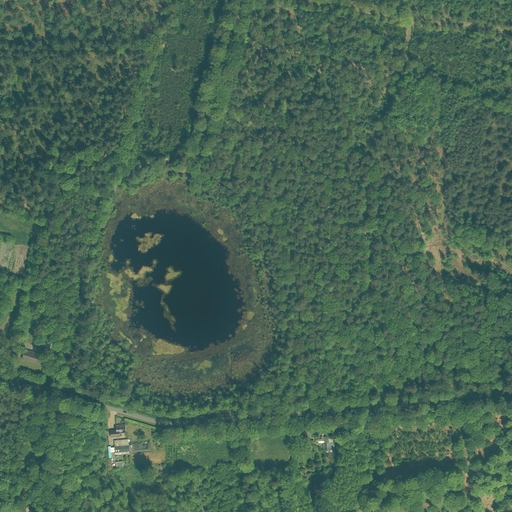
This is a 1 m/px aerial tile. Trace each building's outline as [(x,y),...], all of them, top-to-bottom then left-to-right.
[(43,355),(25,350),(22,359),(40,365),(43,355)] [(125,433),(125,424),(115,425),(116,430),(110,430),(111,437),(119,436),(119,434),(125,433)] [(310,428),(310,427),(301,428),(302,438),(311,437),(310,432),(312,432),(312,428),(310,428)] [(324,437),(323,436),(315,437),(316,442),(317,442),(317,443),(322,443),(323,451),(329,450),(328,446),(330,446),(330,443),(332,443),(332,436),(324,437)] [(129,451),(128,439),(114,440),(115,453),(129,451)]
